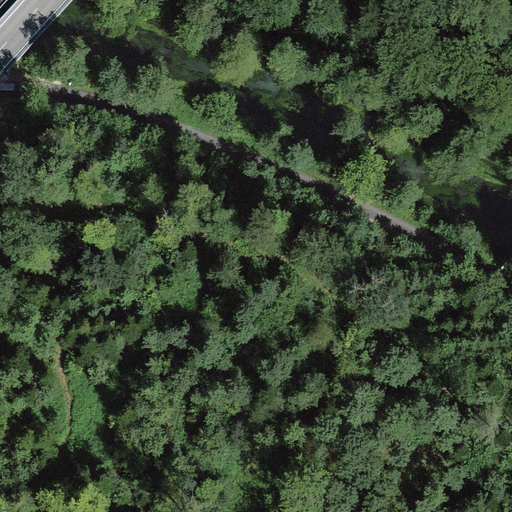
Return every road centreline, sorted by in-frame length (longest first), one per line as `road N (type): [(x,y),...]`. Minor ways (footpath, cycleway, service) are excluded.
road 1 (unclassified): [(511,279),(208,123),(0,75)]
road 2 (track): [(201,0),(511,137)]
